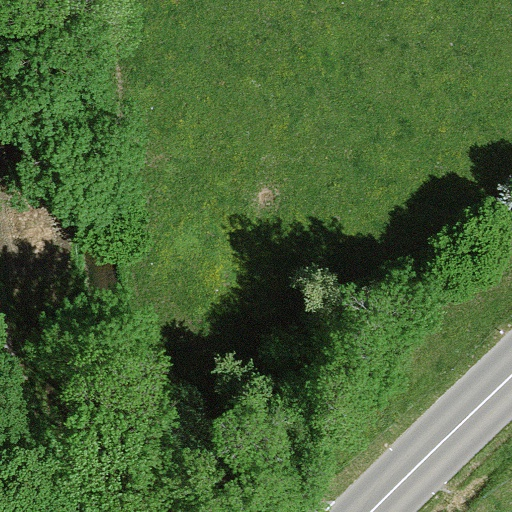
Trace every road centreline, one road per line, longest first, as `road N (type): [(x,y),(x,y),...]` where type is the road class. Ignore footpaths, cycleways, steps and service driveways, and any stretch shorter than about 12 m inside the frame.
road 1 (tertiary): [(511,374),(372,511)]
road 2 (unclassified): [(0,357),(54,511)]
